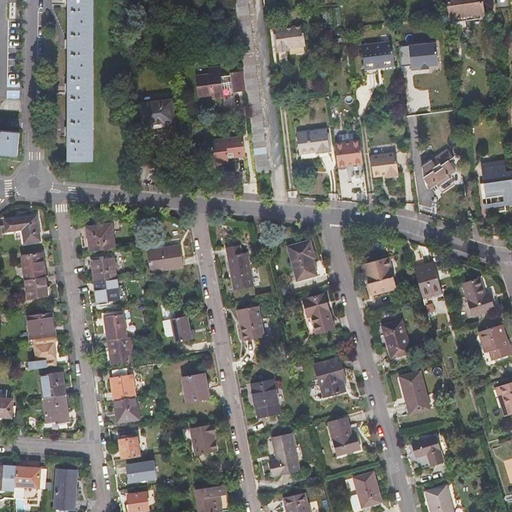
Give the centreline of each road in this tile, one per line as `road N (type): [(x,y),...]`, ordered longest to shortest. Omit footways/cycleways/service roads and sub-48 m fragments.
road 1 (residential): [(193,203),(254,511)]
road 2 (residential): [(325,214),(406,511)]
road 3 (residential): [(60,192),(96,448)]
road 4 (residential): [(506,257),(404,224),(325,214)]
road 5 (residential): [(36,0),(34,169)]
road 6 (residential): [(193,203),(60,192)]
road 7 (residential): [(325,214),(193,203)]
